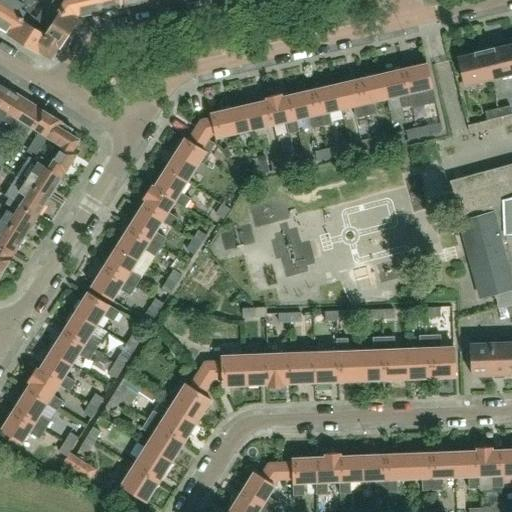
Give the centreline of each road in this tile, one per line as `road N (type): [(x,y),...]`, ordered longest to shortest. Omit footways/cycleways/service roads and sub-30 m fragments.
road 1 (residential): [(187,511),(232,439),(261,421),(511,410)]
road 2 (residential): [(133,133),(149,103),(196,69),(405,21)]
road 3 (residential): [(10,332),(133,133)]
road 4 (residential): [(56,90),(102,33),(248,0)]
